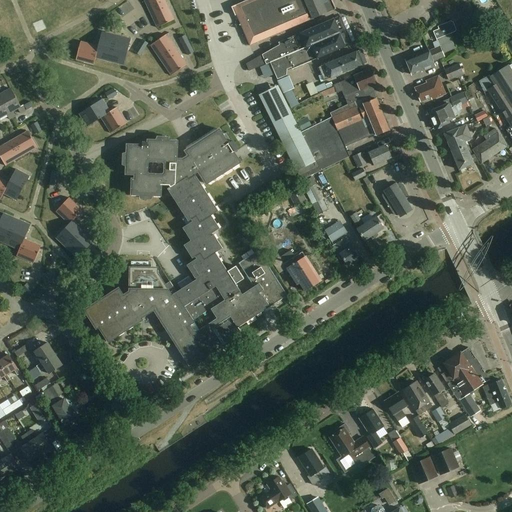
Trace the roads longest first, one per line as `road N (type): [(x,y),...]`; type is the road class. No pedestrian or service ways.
road 1 (tertiary): [(134,433),(457,223)]
road 2 (unclassified): [(227,479),(493,298)]
road 3 (residential): [(78,157),(227,81),(203,0)]
road 4 (primary): [(457,223),(365,0)]
road 5 (residential): [(52,307),(102,260),(114,232),(78,157)]
road 6 (residential): [(0,497),(123,416)]
road 7 (tertiary): [(14,511),(134,433)]
road 8 (residential): [(123,416),(52,307)]
